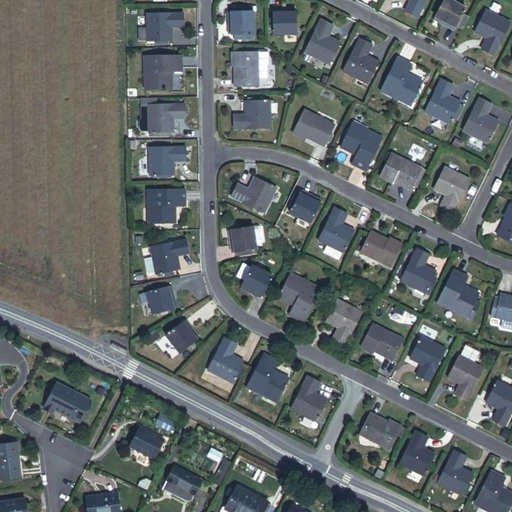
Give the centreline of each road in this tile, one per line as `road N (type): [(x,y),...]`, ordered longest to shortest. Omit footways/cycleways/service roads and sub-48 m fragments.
road 1 (secondary): [(0,310),(318,471)]
road 2 (residential): [(361,380),(227,307),(209,256),(205,153)]
road 3 (residential): [(205,153),(291,161),(464,250)]
road 4 (residential): [(331,0),(511,88)]
road 5 (residential): [(511,456),(361,380)]
road 6 (residential): [(205,153),(203,0)]
